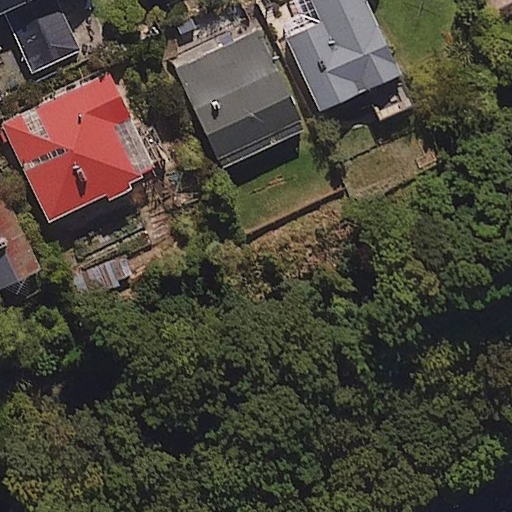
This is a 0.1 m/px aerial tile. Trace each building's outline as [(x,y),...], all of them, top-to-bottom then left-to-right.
[(0,8),(16,0),(0,0),(0,24),(0,23),(0,8)] [(78,48),(55,0),(8,22),(30,71),(78,48)] [(396,73),(363,0),(306,0),(316,22),(284,36),(317,108),(396,73)] [(301,129),(258,33),(177,69),(219,165),(301,129)] [(97,196),(101,204),(130,190),(127,182),(154,169),(108,72),(0,123),(0,126),(45,220),(97,196)] [(403,77),(359,99),(371,124),(416,102),(403,77)] [(0,284),(37,268),(0,186),(0,284)] [(132,273),(116,248),(82,269),(97,294),(132,273)]
